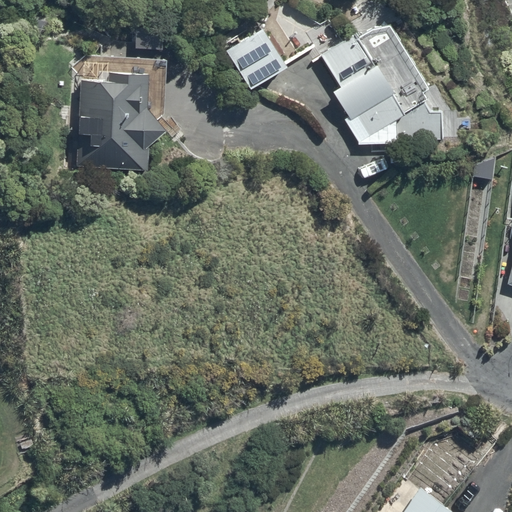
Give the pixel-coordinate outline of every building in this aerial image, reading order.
[(353,38),(321,57),(341,90),(333,95),(347,119),(343,122),(359,147),(399,148),(399,141),(443,142),(443,110),(431,110),(422,94),(427,90),(390,29),(375,29),(355,41),(353,38)] [(166,33),(138,32),(137,54),(165,55),(166,33)] [(287,72),(263,34),(227,56),(251,94),(287,72)] [(82,85),(77,169),(151,172),(152,153),(170,136),(150,114),(152,79),(113,77),(112,87),(82,85)] [(451,511),(419,490),(404,511),(451,511)]
